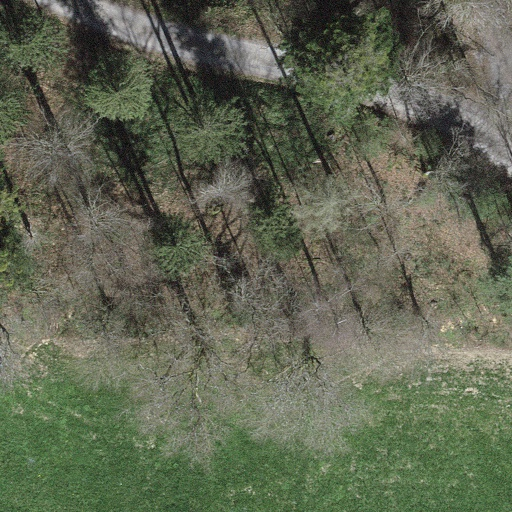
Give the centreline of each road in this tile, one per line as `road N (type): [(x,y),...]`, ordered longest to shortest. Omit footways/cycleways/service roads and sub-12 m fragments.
road 1 (track): [(511,183),(98,0)]
road 2 (track): [(511,116),(478,0)]
